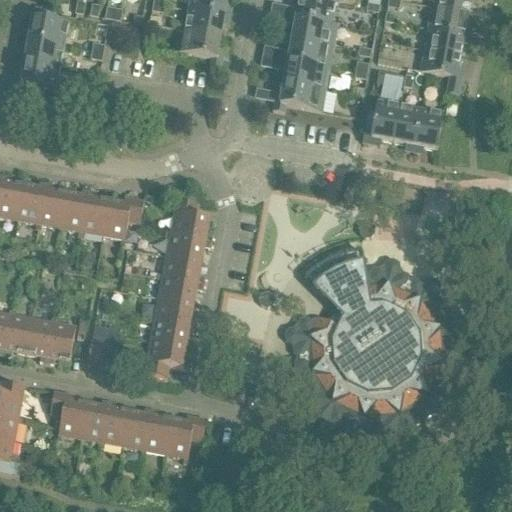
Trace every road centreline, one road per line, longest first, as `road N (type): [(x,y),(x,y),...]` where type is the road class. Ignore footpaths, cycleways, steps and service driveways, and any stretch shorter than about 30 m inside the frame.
road 1 (residential): [(238,138),(189,406),(0,373)]
road 2 (residential): [(238,138),(160,169),(0,142)]
road 3 (residential): [(238,138),(263,0)]
road 4 (residential): [(358,159),(238,138)]
